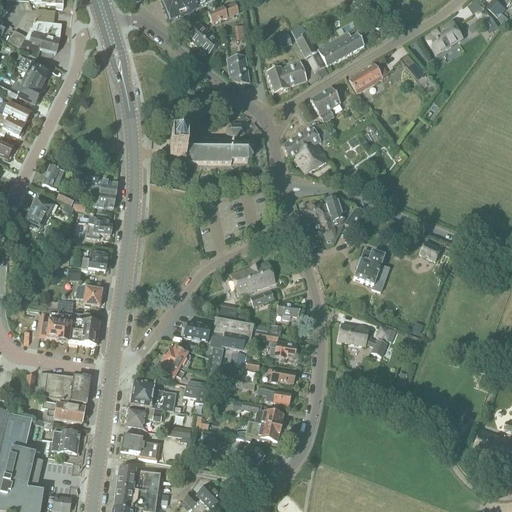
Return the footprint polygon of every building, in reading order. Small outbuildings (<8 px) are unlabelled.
[(28,0),(28,3),(35,3),(35,5),(38,5),(38,7),(56,8),(56,11),(62,11),(62,0),(28,0)] [(191,11),(215,1),(214,0),(165,0),(161,2),(169,21),(179,17),(180,19),(193,14),(191,11)] [(494,2),(487,10),(499,20),(506,12),(494,2)] [(235,5),(207,15),(211,26),(239,15),(235,5)] [(474,13),(476,15),(475,16),(481,25),(490,19),(484,10),(483,10),(482,8),(474,13)] [(452,23),(424,40),(435,58),(463,40),(452,23)] [(37,60),(39,51),(56,56),(59,43),(61,28),(34,24),(33,29),(26,40),(19,52),(37,60)] [(204,40),(208,35),(198,26),(186,39),(197,49),(204,41),(204,40)] [(316,54),(301,27),(290,33),(305,60),(316,54)] [(286,32),(277,36),(278,38),(281,50),(291,46),(290,44),(287,35),(286,32)] [(19,52),(26,40),(14,33),(10,42),(6,40),(4,44),(8,45),(19,52)] [(219,45),(208,35),(204,40),(204,41),(197,49),(207,58),(219,45)] [(348,36),(318,52),(326,68),(364,48),(357,36),(350,40),(348,36)] [(408,56),(400,63),(413,78),(420,71),(408,56)] [(226,61),(228,75),(229,82),(238,88),(240,87),(241,89),(244,88),(243,87),(249,86),(244,58),(226,61)] [(49,73),(26,62),(23,66),(30,70),(28,75),(44,83),(45,81),(46,80),(48,76),(48,75),(49,73)] [(374,67),(348,82),(357,96),(382,81),(389,77),(381,63),(374,67)] [(288,91),(287,89),(306,83),(299,64),(280,70),(280,69),(267,74),(274,96),(288,91)] [(11,82),(16,85),(19,78),(14,75),(11,82)] [(44,83),(28,75),(22,87),(23,88),(40,96),(38,95),(41,89),(42,89),(44,86),(43,84),(44,83)] [(10,94),(35,106),(36,104),(38,104),(40,100),(39,98),(40,96),(23,88),(20,93),(13,90),(10,94)] [(340,106),(330,90),(310,103),(319,119),(319,118),(324,126),(333,120),(329,112),(332,110),(332,111),(340,106)] [(30,116),(14,108),(8,105),(2,117),(24,127),(26,122),(28,123),(31,118),(29,117),(30,116)] [(2,117),(0,116),(0,125),(4,127),(2,131),(18,139),(19,138),(21,139),(23,133),(21,132),(24,127),(2,117)] [(181,145),(168,145),(168,162),(181,162),(181,165),(182,166),(231,167),(231,163),(247,164),(252,159),(253,151),(247,147),(239,147),(239,140),(241,140),(245,136),(245,131),(241,127),(230,126),(226,130),(226,136),(230,140),(230,144),(183,143),(181,145)] [(311,130),(293,142),(300,154),(307,150),(312,158),(320,153),(321,152),(320,153),(316,147),(320,144),(311,130)] [(300,154),(293,142),(282,148),(288,162),(295,158),(297,161),(297,160),(302,157),(300,154)] [(0,143),(0,157),(8,161),(11,155),(13,156),(14,152),(13,151),(14,149),(0,143)] [(297,161),(296,162),(305,177),(328,163),(321,152),(320,153),(312,158),(307,150),(300,154),(302,157),(297,160),(297,161)] [(43,187),(57,193),(64,174),(50,168),(43,187)] [(350,181),(359,188),(366,178),(357,171),(350,181)] [(96,188),(100,189),(99,197),(115,199),(115,197),(116,197),(117,194),(116,193),(117,187),(109,186),(110,184),(98,182),(98,177),(83,174),(82,182),(97,185),(96,188)] [(376,179),(370,190),(378,195),(384,185),(376,179)] [(56,202),(71,209),(75,201),(61,193),(56,202)] [(99,197),(98,204),(93,203),(92,210),(106,213),(106,211),(113,212),(114,205),(115,205),(116,202),(115,201),(115,199),(99,197)] [(326,204),(333,228),(340,226),(341,228),(342,229),(344,225),(345,224),(343,223),(344,222),(341,215),(346,214),(343,204),(338,205),(336,199),(325,203),(326,204)] [(44,205),(37,201),(36,203),(35,202),(32,208),(33,208),(31,213),(46,220),(53,205),(45,201),(44,205)] [(74,203),(72,211),(74,212),(73,212),(84,214),(85,205),(74,203)] [(333,228),(326,204),(298,213),(303,227),(320,222),(322,230),(319,231),(317,234),(319,241),(320,242),(323,250),(333,247),(342,229),(341,228),(340,226),(333,228)] [(74,212),(72,211),(65,207),(62,213),(71,217),(73,212),(74,212)] [(362,217),(365,214),(357,208),(344,225),(351,231),(354,228),(360,232),(368,222),(362,217)] [(25,222),(27,223),(25,226),(32,230),(33,228),(40,231),(46,220),(31,213),(29,217),(28,216),(25,222)] [(110,223),(94,221),(89,220),(85,240),(99,242),(100,237),(110,238),(110,237),(111,237),(112,236),(112,233),(111,231),(111,229),(109,228),(110,223)] [(52,232),(45,231),(43,241),(63,245),(64,238),(51,236),(52,232)] [(68,239),(67,246),(78,248),(79,241),(68,239)] [(426,242),(420,255),(436,262),(442,250),(426,242)] [(357,271),(354,280),(373,287),(372,291),(376,292),(381,294),(386,282),(385,281),(376,278),(380,267),(381,266),(384,257),(365,250),(360,262),(359,262),(356,270),(357,271)] [(94,275),(95,273),(105,274),(105,273),(106,272),(107,269),(106,267),(107,258),(93,256),(93,258),(90,257),(90,262),(83,261),(81,273),(94,275)] [(35,266),(47,268),(49,259),(42,258),(41,263),(35,262),(35,266)] [(268,263),(231,276),(231,277),(237,296),(239,297),(275,285),(268,263)] [(69,273),(68,283),(80,285),(81,275),(69,273)] [(36,288),(37,284),(38,276),(19,274),(18,282),(18,286),(36,288)] [(18,286),(17,289),(16,297),(35,300),(36,292),(35,292),(36,288),(18,286)] [(77,289),(76,301),(83,302),(83,307),(84,307),(84,309),(89,309),(90,308),(99,309),(100,307),(101,306),(101,303),(100,302),(102,292),(81,290),(77,289)] [(270,292),(250,299),(254,309),(274,302),(270,292)] [(58,303),(58,304),(44,302),(43,311),(44,311),(71,316),(73,305),(58,303)] [(301,308),(279,304),(278,305),(274,307),(273,315),(277,316),(283,317),(283,319),(284,321),(289,322),(291,321),(291,318),(299,319),(301,308)] [(37,309),(18,306),(17,312),(13,311),(12,321),(19,322),(18,328),(28,330),(29,320),(35,321),(37,309)] [(218,308),(216,321),(235,325),(237,312),(218,308)] [(71,316),(44,311),(44,312),(40,312),(39,316),(42,316),(38,340),(44,340),(44,341),(56,343),(56,344),(67,345),(69,333),(72,316),(71,316)] [(246,324),(247,316),(238,315),(237,322),(246,324)] [(72,316),(69,333),(97,337),(98,325),(89,324),(88,322),(84,322),(82,323),(83,317),(73,316),(72,316)] [(216,321),(210,349),(212,350),(222,352),(222,351),(222,349),(247,354),(253,328),(235,325),(216,321)] [(207,343),(210,329),(187,324),(186,326),(184,326),(182,337),(184,338),(184,339),(207,343)] [(423,328),(415,324),(411,333),(420,336),(423,328)] [(371,335),(368,334),(368,330),(341,325),(338,342),(365,347),(365,346),(373,350),(371,355),(381,359),(386,346),(377,342),(376,343),(370,341),(371,335)] [(391,332),(392,332),(391,331),(381,327),(376,340),(387,344),(387,343),(391,345),(395,334),(391,332)] [(270,334),(281,336),(282,330),(271,328),(270,334)] [(97,337),(69,333),(67,345),(95,349),(97,337)] [(256,333),(255,339),(255,340),(272,343),(274,336),(256,333)] [(284,360),(293,362),(294,361),(295,360),(296,356),(295,354),(296,349),(286,347),(287,345),(278,343),(277,346),(272,345),(269,359),(284,362),(284,360)] [(193,356),(194,349),(184,347),(183,352),(193,356)] [(164,357),(164,358),(181,368),(187,371),(190,365),(188,364),(191,359),(175,349),(172,354),(168,351),(165,358),(164,357)] [(212,352),(211,356),(222,359),(223,354),(223,351),(222,351),(222,352),(212,350),(212,352)] [(181,368),(164,358),(159,366),(164,369),(161,374),(173,382),(175,378),(180,381),(184,374),(179,371),(181,368)] [(246,363),(245,371),(258,373),(259,365),(246,363)] [(269,371),(269,376),(273,377),(272,384),(279,385),(280,384),(293,387),(295,376),(269,371)] [(397,382),(405,385),(407,377),(399,374),(397,382)] [(46,376),(40,375),(37,397),(43,398),(85,407),(89,381),(73,379),(46,376)] [(491,386),(493,381),(479,375),(477,381),(491,386)] [(27,377),(25,391),(33,392),(35,379),(27,377)] [(239,382),(237,390),(253,392),(255,385),(239,382)] [(133,384),(132,395),(175,402),(176,396),(154,392),(154,388),(133,384)] [(204,407),(207,392),(196,390),(185,388),(185,391),(183,399),(196,401),(195,406),(204,407)] [(265,403),(288,407),(289,405),(290,404),(291,400),(290,399),(290,396),(258,390),(257,396),(266,398),(265,403)] [(154,411),(164,413),(173,414),(175,402),(132,395),(130,407),(154,411)] [(19,401),(9,399),(7,411),(16,413),(19,401)] [(84,410),(78,409),(43,403),(41,411),(48,412),(47,418),(54,419),(54,421),(81,426),(84,410)] [(280,430),(283,417),(258,412),(260,406),(243,403),(242,412),(257,415),(255,424),(261,425),(280,430)] [(125,419),(127,419),(126,422),(125,422),(125,425),(126,427),(142,429),(145,414),(137,413),(137,412),(127,411),(125,419)] [(154,411),(153,416),(152,423),(160,424),(161,418),(163,418),(164,413),(154,411)] [(0,484),(8,449),(29,454),(31,448),(26,446),(32,422),(9,417),(9,415),(0,412),(0,484)] [(277,444),(280,430),(261,425),(255,424),(249,423),(246,433),(237,434),(236,440),(251,443),(252,440),(269,444),(269,442),(277,444)] [(165,428),(164,437),(189,440),(191,431),(165,428)] [(473,454),(511,469),(511,443),(482,432),(473,454)] [(53,433),(52,443),(78,447),(79,436),(61,433),(61,434),(53,433)] [(203,434),(202,440),(215,443),(217,437),(203,434)] [(142,441),(123,437),(120,453),(138,456),(138,461),(156,464),(159,446),(142,443),(143,441),(142,441)] [(181,441),(181,444),(187,445),(185,456),(187,463),(188,463),(191,442),(181,441)] [(78,447),(52,443),(51,452),(58,453),(58,454),(76,457),(78,447)] [(252,451),(251,452),(246,448),(245,449),(241,446),(237,452),(228,461),(242,474),(247,468),(252,473),(252,472),(254,473),(258,468),(257,467),(263,460),(252,451)] [(0,511),(40,511),(41,507),(42,499),(43,494),(27,492),(36,456),(29,454),(8,449),(0,484),(0,511)] [(213,464),(218,469),(222,465),(218,459),(213,464)] [(154,511),(160,476),(118,470),(113,510),(126,511),(154,511)] [(215,511),(225,503),(214,491),(208,485),(196,496),(211,511),(215,511)] [(183,503),(191,510),(199,502),(190,494),(182,501),(183,503)] [(157,505),(167,506),(168,497),(158,496),(157,505)] [(48,500),(47,509),(46,511),(51,511),(68,511),(71,511),(71,508),(69,506),(70,502),(53,499),(53,500),(48,500)]
